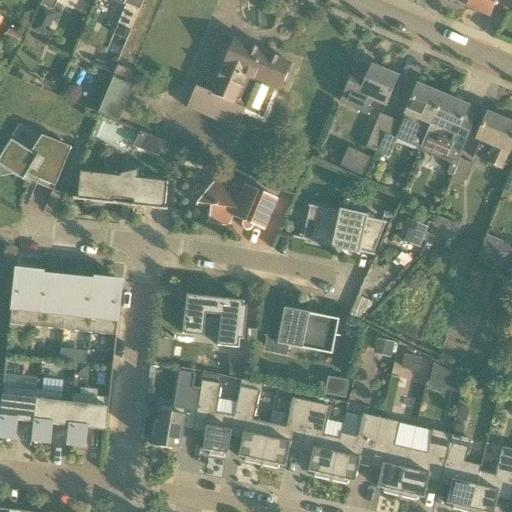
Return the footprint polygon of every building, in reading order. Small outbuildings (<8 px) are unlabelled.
[(110,0),(123,5),(125,6),(113,34),(128,41),(141,10),(144,0),(110,0)] [(490,17),(497,0),(470,0),(467,7),(490,17)] [(19,45),(23,37),(8,30),(4,38),(19,45)] [(196,88),(187,107),(189,108),(218,120),(238,129),(244,115),(267,125),(281,92),(292,65),(237,41),(235,40),(220,34),(205,67),(220,74),(211,94),(196,88)] [(127,81),(131,72),(118,66),(114,76),(127,81)] [(353,70),(339,104),(362,114),(366,116),(371,104),(372,101),(374,101),(377,102),(386,106),(398,78),(395,77),(372,67),(371,68),(368,76),(353,70)] [(119,120),(134,85),(114,77),(99,112),(119,120)] [(382,141),(377,154),(388,158),(389,158),(396,140),(421,150),(425,140),(443,97),(418,86),(415,92),(406,115),(402,123),(391,119),(382,141)] [(421,150),(420,152),(450,165),(451,165),(456,167),(460,160),(472,132),(477,118),(466,113),(469,108),(468,107),(468,102),(458,98),(455,102),(443,97),(425,140),(421,150)] [(509,154),(511,146),(511,124),(488,114),(477,140),(494,148),(487,164),(502,171),(509,154)] [(372,137),(366,149),(377,154),(382,141),(391,119),(381,115),(372,137)] [(140,131),(134,145),(157,154),(163,140),(140,131)] [(31,153),(12,141),(7,148),(0,149),(0,171),(2,178),(13,175),(24,182),(27,176),(55,187),(72,149),(42,136),(31,153)] [(362,178),(371,158),(359,153),(351,173),(362,178)] [(460,160),(456,167),(453,177),(451,182),(463,187),(471,164),(470,164),(460,160)] [(456,167),(451,165),(447,174),(453,177),(456,167)] [(165,211),(168,183),(138,180),(139,171),(120,175),(120,178),(81,174),(78,199),(73,199),(73,201),(84,202),(86,209),(107,204),(165,211)] [(511,171),(503,192),(511,195),(511,171)] [(251,230),(253,228),(265,231),(278,200),(246,186),(242,196),(214,183),(195,207),(198,205),(211,207),(210,225),(210,223),(230,226),(233,218),(242,225),(242,226),(245,231),(247,232),(250,231),(251,230)] [(342,252),(360,256),(368,217),(340,211),(340,213),(324,210),(321,223),(316,222),(312,243),(334,248),(335,244),(343,246),(342,252)] [(457,242),(462,226),(440,218),(430,241),(450,248),(453,241),(457,242)] [(407,219),(398,240),(420,249),(428,228),(407,219)] [(487,235),(478,257),(502,266),(511,245),(487,235)] [(16,272),(10,325),(37,328),(42,275),(43,273),(16,270),(16,272)] [(63,331),(69,278),(42,275),(37,328),(63,331)] [(90,334),(96,281),(69,278),(63,331),(90,334)] [(96,281),(90,334),(117,337),(122,284),(123,282),(96,279),(96,281)] [(187,296),(183,335),(204,337),(206,315),(221,317),(218,347),(239,349),(240,340),(243,341),(247,307),(243,307),(244,303),(187,296)] [(374,304),(359,297),(349,319),(354,321),(355,317),(360,319),(374,304)] [(332,356),(339,320),(285,310),(278,345),(332,356)] [(170,359),(172,340),(158,338),(155,358),(170,359)] [(377,340),(373,355),(391,359),(394,344),(377,340)] [(405,356),(402,369),(419,373),(423,360),(405,356)] [(230,365),(229,376),(244,377),(245,366),(230,365)] [(447,372),(441,384),(456,391),(462,379),(447,372)] [(206,375),(205,382),(220,385),(221,378),(206,375)] [(328,378),(324,395),(345,399),(348,382),(328,378)] [(227,455),(231,437),(234,417),(217,414),(222,385),(220,385),(205,382),(202,382),(198,407),(194,431),(206,433),(203,451),(210,452),(209,456),(225,459),(225,455),(227,455)] [(35,424),(38,391),(3,387),(0,417),(0,439),(15,441),(18,422),(35,424)] [(254,421),(260,392),(240,388),(236,418),(234,417),(231,437),(243,440),(239,457),(246,459),(245,463),(261,466),(270,425),(254,421)] [(70,428),(72,404),(62,403),(63,394),(38,391),(35,424),(32,443),(51,445),(53,426),(70,428)] [(106,432),(109,408),(97,407),(98,398),(73,395),(72,404),(70,428),(68,447),(86,448),(88,430),(106,432)] [(301,452),(312,403),(293,399),(286,428),(270,425),(261,466),(278,470),(279,466),(285,467),(289,450),(301,452)] [(324,437),(331,408),(312,403),(301,452),(313,455),(309,472),(315,474),(314,478),(331,482),(340,440),(324,437)] [(194,431),(198,407),(186,404),(185,410),(161,406),(159,422),(156,421),(153,438),(156,438),(155,447),(179,451),(182,429),(194,431)] [(460,407),(457,421),(466,423),(470,409),(460,407)] [(371,468),(382,420),(363,415),(358,438),(342,435),(340,440),(331,482),(348,485),(348,482),(355,483),(359,465),(371,468)] [(395,447),(400,424),(382,420),(371,468),(382,471),(378,488),(385,490),(384,494),(400,498),(411,451),(395,447)] [(456,425),(453,435),(463,437),(465,428),(456,425)] [(440,484),(452,436),(433,431),(427,454),(411,451),(400,498),(417,501),(418,497),(424,499),(428,481),(440,484)] [(461,511),(469,511),(479,473),(481,467),(465,463),(470,440),(452,436),(440,484),(452,487),(447,504),(454,506),(453,510),(461,511)] [(509,501),(511,491),(511,450),(503,448),(496,477),(479,473),(469,511),(494,511),(498,498),(509,501)]
